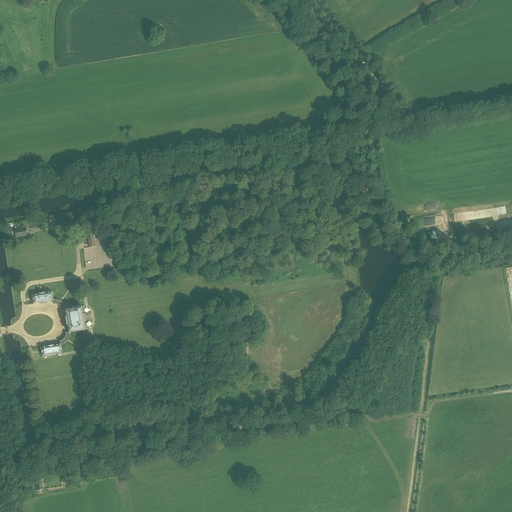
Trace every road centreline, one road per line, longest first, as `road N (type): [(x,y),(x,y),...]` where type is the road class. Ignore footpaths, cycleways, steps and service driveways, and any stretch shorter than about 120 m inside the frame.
road 1 (track): [(0,193),(304,142)]
road 2 (track): [(417,125),(313,0)]
